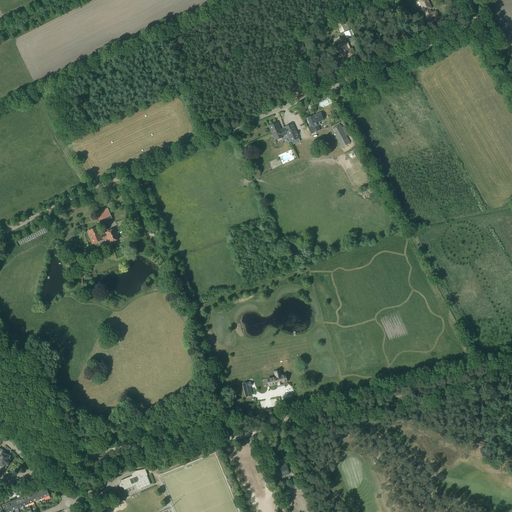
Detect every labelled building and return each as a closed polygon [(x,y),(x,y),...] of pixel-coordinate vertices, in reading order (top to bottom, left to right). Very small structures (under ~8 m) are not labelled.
[(431,14),(429,10),(431,9),(427,0),(420,0),(419,1),(423,12),(424,12),(428,21),(429,21),(430,21),(433,20),(438,18),(435,12),(431,14)] [(345,21),(336,25),(340,33),(349,30),(345,21)] [(300,54),(305,52),(301,42),(296,45),(300,54)] [(350,49),(347,42),(342,44),(339,45),(340,45),(338,46),(341,53),(341,54),(343,59),(347,57),(347,58),(354,55),(352,49),(350,49)] [(322,119),(320,114),(313,117),(312,116),(307,119),(310,126),(316,124),(316,123),(317,123),(316,122),(322,119)] [(283,136),(287,135),(292,145),(300,142),(292,124),(280,130),(277,123),(269,127),(274,140),(283,137),(283,136)] [(311,135),(317,132),(314,126),(308,128),(311,135)] [(342,128),(341,126),(333,130),(343,147),(350,143),(346,136),(349,134),(345,126),(342,128)] [(107,209),(96,214),(100,222),(111,218),(107,209)] [(114,229),(105,234),(104,233),(102,232),(100,233),(97,228),(88,232),(93,244),(107,238),(110,243),(119,240),(114,229)] [(281,376),(280,374),(278,374),(277,374),(275,375),(276,377),(267,379),(267,380),(268,380),(269,386),(287,382),(286,382),(285,375),(281,376)] [(0,459),(9,462),(11,458),(10,458),(10,456),(6,454),(6,453),(0,448),(0,455),(1,456),(0,457),(0,459)] [(9,462),(0,459),(0,468),(1,468),(1,466),(6,468),(7,466),(8,467),(9,462)] [(280,465),(282,475),(289,473),(286,464),(280,465)] [(137,490),(150,485),(147,476),(147,475),(145,469),(134,472),(135,475),(120,481),(121,483),(120,483),(119,484),(119,486),(120,487),(121,488),(122,489),(123,488),(124,490),(135,486),(137,490)] [(39,500),(44,498),(39,485),(37,486),(39,491),(35,492),(39,500)] [(42,489),(40,485),(39,485),(44,498),(49,496),(46,488),(42,489)] [(28,505),(33,502),(28,489),(26,490),(28,495),(25,497),(28,505)] [(32,494),(30,489),(28,489),(33,502),(39,500),(35,492),(32,494)] [(20,496),(19,493),(15,494),(16,497),(18,496),(23,507),(28,505),(25,497),(22,498),(20,496)] [(17,509),(23,507),(18,496),(16,497),(17,497),(17,500),(14,501),(17,509)] [(11,502),(10,500),(9,497),(5,499),(6,501),(8,500),(12,511),(17,509),(14,501),(11,502)] [(6,511),(9,511),(12,511),(8,500),(6,501),(6,502),(7,504),(4,505),(6,511)]
